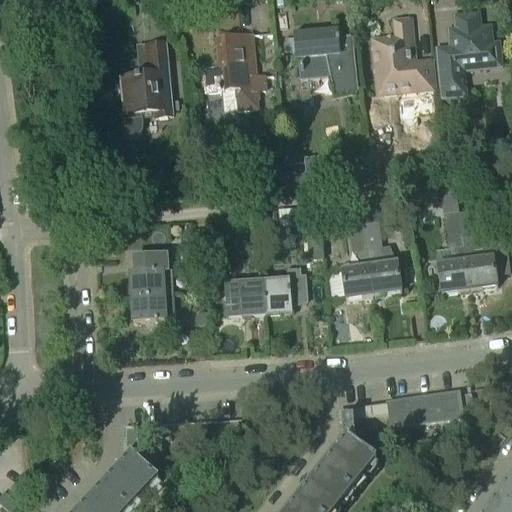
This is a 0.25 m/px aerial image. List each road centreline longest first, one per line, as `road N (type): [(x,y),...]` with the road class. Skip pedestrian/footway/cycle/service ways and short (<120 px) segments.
road 1 (residential): [(511,181),(76,231)]
road 2 (residential): [(123,385),(327,373)]
road 3 (residential): [(327,373),(511,350)]
road 4 (residential): [(17,390),(11,233)]
road 5 (residential): [(263,511),(311,454),(327,373)]
road 6 (residential): [(81,386),(76,231)]
road 7 (residential): [(48,511),(108,442),(123,385)]
